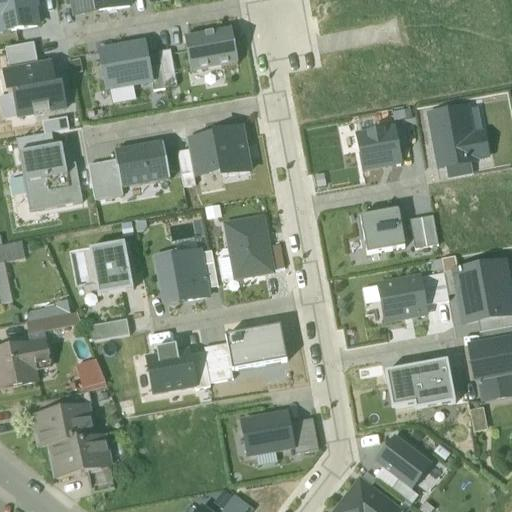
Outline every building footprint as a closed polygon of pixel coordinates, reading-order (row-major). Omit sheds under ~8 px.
[(0,0),(0,36),(37,30),(31,0),(0,0)] [(71,0),(75,20),(129,10),(127,0),(71,0)] [(231,32),(189,40),(190,46),(185,47),(190,76),(237,67),(231,32)] [(5,52),(9,75),(38,70),(34,47),(5,52)] [(144,48),(99,57),(106,94),(151,85),(149,71),(144,48)] [(170,54),(158,57),(161,69),(163,80),(174,78),(170,54)] [(51,82),(53,82),(50,68),(38,70),(9,75),(4,76),(8,100),(14,99),(18,122),(65,114),(60,90),(53,92),(51,82)] [(161,69),(149,71),(151,85),(153,95),(165,93),(165,92),(163,80),(161,69)] [(174,78),(163,80),(165,92),(176,89),(174,78)] [(478,109),(467,111),(473,138),(483,136),(478,109)] [(390,112),(390,124),(412,123),(411,111),(390,112)] [(467,111),(429,118),(439,171),(446,170),(471,165),(478,164),(477,162),(488,160),(483,136),(473,138),(467,111)] [(67,122),(47,126),(49,137),(69,134),(67,122)] [(214,139),(201,141),(209,178),(221,176),(222,181),(249,176),(241,132),(214,137),(214,139)] [(394,132),(356,139),(362,173),(400,166),(394,132)] [(18,158),(54,151),(51,138),(49,138),(16,144),(18,158)] [(201,141),(186,144),(189,154),(194,181),(209,178),(201,141)] [(162,145),(114,153),(115,162),(120,190),(168,182),(162,145)] [(70,169),(67,149),(61,150),(65,170),(70,169)] [(18,158),(24,188),(67,180),(65,170),(61,150),(54,151),(18,158)] [(189,154),(177,156),(183,192),(195,189),(194,181),(189,154)] [(115,162),(88,167),(94,202),(121,198),(120,190),(115,162)] [(471,165),(446,170),(448,183),(451,182),(473,178),(471,165)] [(82,207),(75,168),(70,169),(65,170),(67,180),(24,188),(27,201),(36,199),(39,215),(82,207)] [(456,206),(491,199),(486,176),(473,178),(451,182),(456,206)] [(27,201),(29,217),(39,215),(36,199),(27,201)] [(491,199),(456,206),(443,208),(451,248),(498,240),(491,199)] [(360,219),(367,255),(406,247),(399,212),(360,219)] [(410,224),(416,252),(438,248),(433,220),(410,224)] [(262,222),(225,229),(232,269),(236,268),(239,282),(272,276),(272,274),(268,251),(267,246),(264,247),(262,234),(264,234),(262,222)] [(1,250),(5,267),(25,263),(21,246),(1,250)] [(133,294),(124,247),(89,253),(98,300),(133,294)] [(280,249),(268,251),(272,274),(284,272),(280,249)] [(175,258),(155,261),(164,307),(181,303),(187,302),(188,304),(208,300),(206,292),(200,257),(199,255),(175,260),(175,258)] [(211,255),(200,257),(206,292),(218,290),(211,255)] [(511,264),(502,266),(511,318),(511,264)] [(459,297),(465,327),(477,325),(511,318),(502,266),(455,275),(459,297)] [(0,309),(12,307),(4,267),(0,267),(0,309)] [(459,297),(455,275),(443,277),(447,299),(459,297)] [(443,277),(419,282),(425,309),(448,305),(447,299),(443,277)] [(377,290),(384,325),(426,317),(425,309),(419,282),(377,290)] [(27,316),(27,326),(64,319),(69,318),(67,304),(55,307),(55,310),(27,316)] [(76,317),(69,318),(64,319),(67,331),(81,328),(76,317)] [(511,330),(511,318),(477,325),(479,337),(502,333),(511,330)] [(26,328),(28,339),(44,335),(67,331),(64,319),(27,326),(25,327),(26,328)] [(94,346),(129,339),(126,324),(91,330),(94,346)] [(280,329),(225,340),(226,347),(232,375),(287,365),(280,329)] [(479,337),(481,349),(504,344),(502,333),(479,337)] [(30,347),(46,344),(44,335),(28,339),(29,346),(30,347)] [(481,349),(469,351),(475,384),(480,383),(483,404),(511,398),(511,342),(504,344),(481,349)] [(46,344),(30,347),(35,373),(51,370),(46,344)] [(0,393),(38,386),(35,373),(30,347),(29,346),(0,351),(0,393)] [(209,387),(233,383),(232,375),(226,347),(203,352),(203,356),(209,387)] [(153,398),(194,390),(188,359),(188,355),(177,357),(175,349),(156,353),(157,360),(146,363),(153,398)] [(203,356),(188,359),(194,390),(195,394),(210,391),(209,387),(203,356)] [(447,364),(431,367),(433,377),(449,374),(447,364)] [(97,365),(81,369),(88,391),(106,386),(97,365)] [(383,367),(359,371),(360,380),(384,375),(383,367)] [(395,412),(413,409),(430,406),(431,411),(455,407),(449,374),(433,377),(431,367),(418,370),(418,371),(405,374),(404,372),(388,375),(395,412)] [(449,372),(453,393),(464,391),(460,370),(449,372)] [(391,413),(395,412),(388,375),(384,376),(391,413)] [(119,382),(109,382),(110,402),(139,401),(138,378),(119,378),(119,382)] [(467,404),(464,391),(453,393),(455,407),(467,404)] [(65,400),(68,412),(87,408),(87,409),(91,408),(88,396),(65,400)] [(415,414),(431,411),(430,406),(413,409),(415,414)] [(39,453),(49,451),(49,450),(94,441),(87,409),(87,408),(68,412),(32,419),(39,453)] [(484,411),(468,413),(472,437),(488,434),(484,411)] [(241,427),(247,459),(293,451),(289,427),(287,419),(241,427)] [(312,422),(289,427),(293,451),(294,458),(318,454),(312,422)] [(103,439),(94,441),(49,450),(49,451),(55,484),(87,477),(110,472),(103,439)] [(431,469),(394,440),(374,466),(382,471),(397,484),(411,494),(431,469)] [(397,484),(382,471),(375,481),(390,493),(397,484)] [(87,477),(89,487),(112,482),(110,472),(87,477)] [(115,493),(112,482),(89,487),(91,499),(114,494),(115,493)] [(418,499),(411,494),(397,484),(390,493),(411,509),(418,499)] [(394,511),(359,485),(338,511),(394,511)] [(224,511),(251,511),(234,499),(224,511)]
